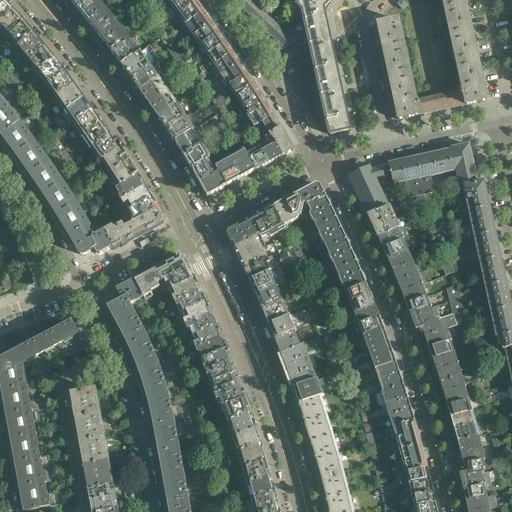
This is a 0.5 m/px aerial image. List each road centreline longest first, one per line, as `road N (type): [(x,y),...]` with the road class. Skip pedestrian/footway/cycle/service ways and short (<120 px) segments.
road 1 (residential): [(452,511),(414,367),(325,161)]
road 2 (tertiary): [(306,511),(267,355),(217,243),(196,229)]
road 3 (tertiary): [(185,233),(268,418),(296,511)]
road 4 (tertiary): [(25,0),(130,134),(185,233)]
road 5 (tertiary): [(196,229),(124,107),(41,0)]
road 6 (residential): [(218,0),(274,73),(325,161)]
road 7 (residential): [(113,350),(59,382),(81,511)]
road 8 (residential): [(155,511),(128,378),(113,350)]
road 9 (residential): [(378,0),(366,29),(387,144)]
road 10 (residential): [(78,284),(0,159)]
road 11 (residential): [(196,229),(325,161)]
road 12 (residential): [(387,144),(510,118)]
